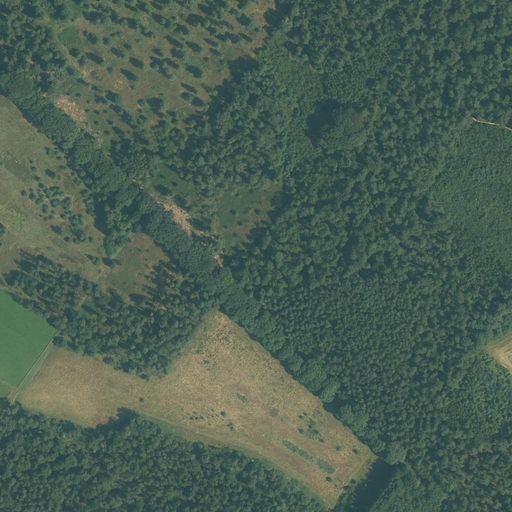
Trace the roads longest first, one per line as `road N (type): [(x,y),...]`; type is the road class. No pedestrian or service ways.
road 1 (track): [(225,286),(454,511)]
road 2 (track): [(0,66),(225,286)]
